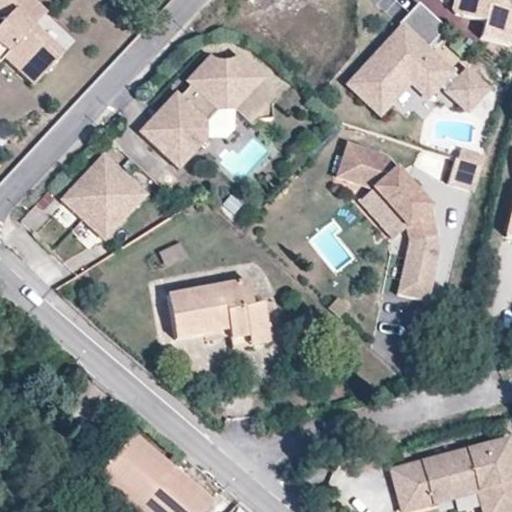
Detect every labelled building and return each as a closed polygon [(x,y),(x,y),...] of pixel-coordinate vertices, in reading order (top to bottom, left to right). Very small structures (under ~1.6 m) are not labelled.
[(60,53),(31,26),(45,12),(31,0),(0,0),(0,12),(5,17),(0,22),(0,59),(2,57),(7,52),(36,79),(60,53)] [(458,75),(425,45),(444,25),(417,0),(416,0),(397,21),(403,26),(381,50),(386,55),(382,59),(377,64),(372,59),(370,57),(346,83),(377,112),(401,87),(394,81),(401,73),(408,79),(425,95),(437,82),(465,109),(485,87),(464,68),(458,75)] [(460,12),(463,0),(452,0),(450,8),(451,10),(460,12)] [(463,0),(460,12),(484,18),(480,36),(508,44),(511,28),(511,8),(504,7),(505,0),(463,0)] [(382,59),(386,55),(381,50),(372,59),(377,64),(382,59)] [(36,79),(7,52),(2,57),(31,85),(36,79)] [(274,96),(256,80),(260,76),(235,53),(230,57),(222,59),(213,58),(207,54),(190,72),(187,84),(181,91),(168,96),(137,130),(176,166),(205,135),(204,118),(214,107),(232,106),(250,123),(255,117),(270,117),(269,102),(274,96)] [(408,79),(401,73),(394,81),(401,87),(408,79)] [(335,174),(371,187),(405,225),(408,238),(395,292),(425,299),(437,246),(429,205),(383,154),(345,142),(335,174)] [(470,161),(473,151),(458,147),(455,156),(470,161)] [(480,164),(483,155),(473,151),(470,161),(480,164)] [(102,238),(145,192),(101,152),(59,197),(102,238)] [(480,164),(470,161),(455,156),(454,155),(445,182),(472,189),(480,164)] [(405,225),(371,187),(357,199),(391,237),(405,225)] [(179,244),(158,254),(165,268),(186,258),(179,244)] [(249,303),(245,278),(165,292),(173,336),(226,326),(228,336),(265,329),(260,301),(249,303)] [(346,305),(335,295),(327,304),(338,314),(346,305)] [(396,357),(403,317),(378,313),(372,353),(396,357)] [(267,339),(265,329),(228,336),(230,346),(267,339)] [(99,478),(138,511),(171,471),(132,439),(99,478)] [(511,511),(511,459),(507,441),(390,472),(401,511),(405,511),(452,500),(447,484),(473,477),(477,493),(493,489),(499,511),(511,511)] [(171,471),(138,511),(205,511),(211,505),(171,471)] [(477,493),(473,477),(447,484),(452,500),(477,493)] [(499,511),(493,489),(477,493),(482,511),(499,511)]
